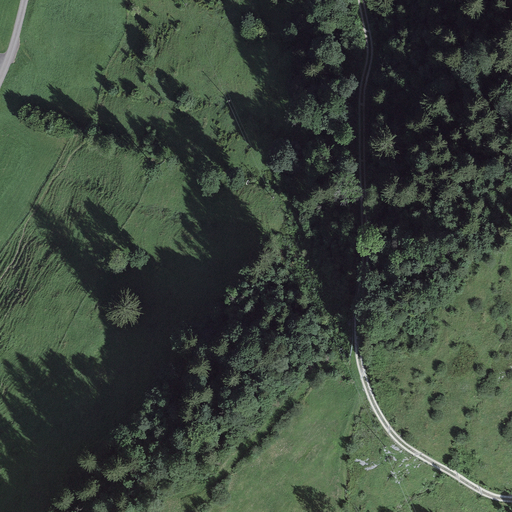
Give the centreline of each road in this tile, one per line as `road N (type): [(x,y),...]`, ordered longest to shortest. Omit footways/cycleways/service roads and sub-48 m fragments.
road 1 (track): [(365,382),(357,331),(365,245),(361,97),(370,50),(361,0)]
road 2 (track): [(511,499),(485,493),(407,447),(365,382)]
